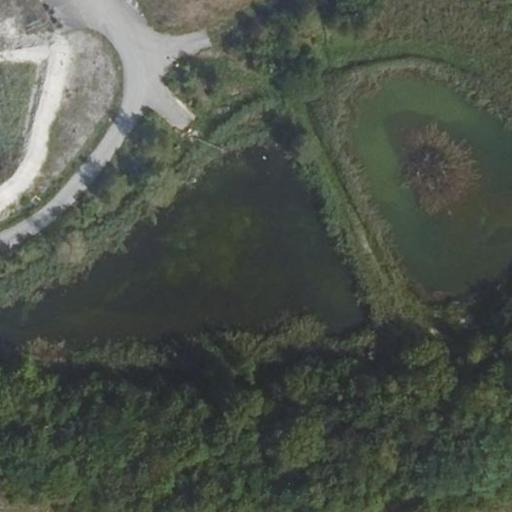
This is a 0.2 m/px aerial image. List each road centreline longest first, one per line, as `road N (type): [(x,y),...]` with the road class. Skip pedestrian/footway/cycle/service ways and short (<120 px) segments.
road 1 (track): [(0,246),(38,231),(125,126),(135,87),(130,34),(108,0)]
road 2 (track): [(135,87),(291,0)]
